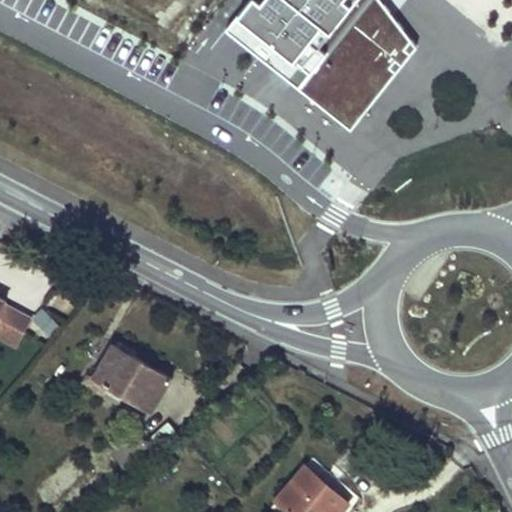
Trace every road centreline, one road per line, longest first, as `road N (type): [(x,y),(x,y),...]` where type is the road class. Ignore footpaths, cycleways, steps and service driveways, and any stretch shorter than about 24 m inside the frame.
road 1 (residential): [(417,243),(333,214),(234,136),(0,14)]
road 2 (tertiary): [(251,314),(0,184)]
road 3 (unknown): [(311,198),(406,136),(511,7)]
road 4 (tertiary): [(251,314),(298,338),(399,367)]
road 5 (tertiary): [(386,279),(334,309),(251,314)]
